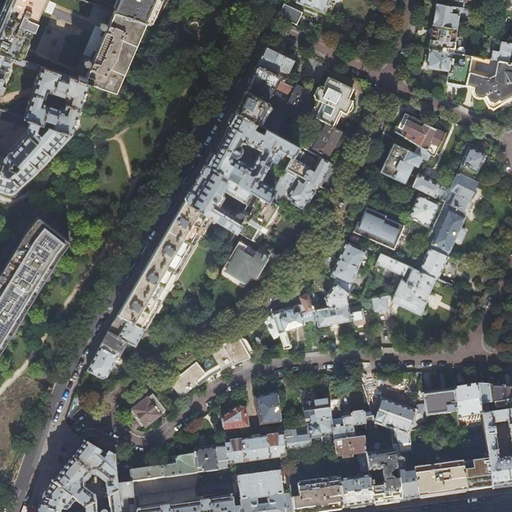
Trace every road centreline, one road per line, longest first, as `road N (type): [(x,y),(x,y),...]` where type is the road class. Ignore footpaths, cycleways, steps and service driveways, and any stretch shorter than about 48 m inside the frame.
road 1 (residential): [(462,360),(333,361),(246,374),(137,444),(97,413),(260,299),(301,258),(338,200),(389,80)]
road 2 (tertiary): [(269,0),(219,109),(76,354),(14,511)]
road 3 (residential): [(510,141),(389,80)]
